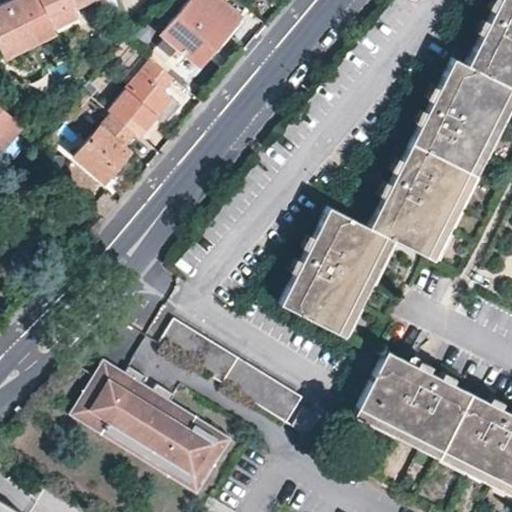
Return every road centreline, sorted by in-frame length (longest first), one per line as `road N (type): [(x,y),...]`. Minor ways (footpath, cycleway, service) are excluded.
road 1 (residential): [(338,0),(121,258)]
road 2 (residential): [(13,374),(43,366),(122,277),(121,258)]
road 3 (residential): [(121,258),(101,264),(77,289),(24,347),(13,374)]
